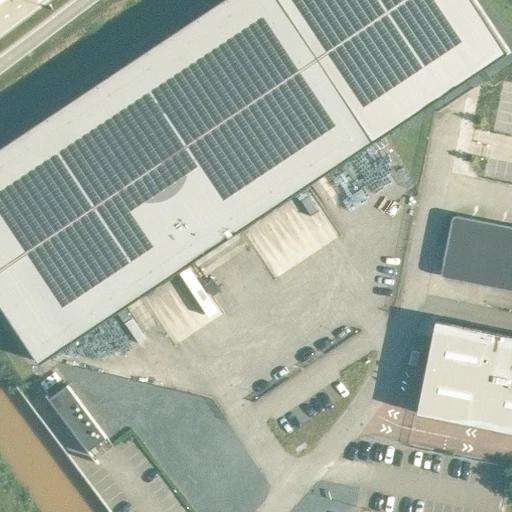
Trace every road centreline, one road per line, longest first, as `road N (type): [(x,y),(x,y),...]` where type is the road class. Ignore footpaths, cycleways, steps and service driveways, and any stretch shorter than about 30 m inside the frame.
road 1 (unclassified): [(274,511),(357,415),(401,340),(450,106)]
road 2 (unknown): [(287,497),(229,352),(234,335),(316,293),(352,303),(401,340)]
